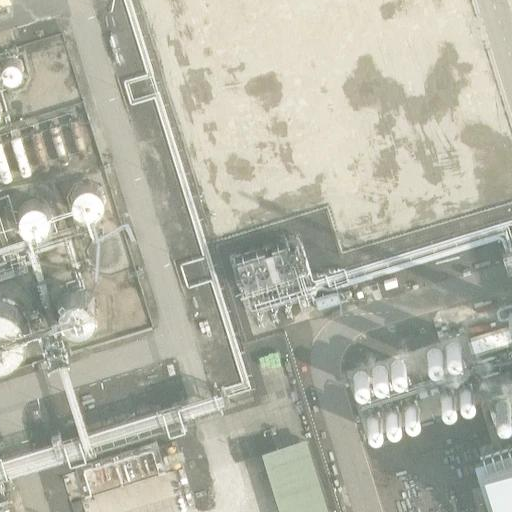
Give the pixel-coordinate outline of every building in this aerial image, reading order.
[(24,79),(24,74),(24,70),(21,66),(18,64),(14,62),(9,63),(5,64),(2,67),(0,70),(0,78),(0,80),(3,83),(6,86),(10,87),(15,87),(19,85),(22,83),(24,79)] [(101,204),(102,199),(101,194),(98,189),(94,186),(89,184),(83,184),(79,187),(75,191),(73,196),(72,201),(74,206),(78,210),(83,213),(88,213),(93,212),(98,209),(101,204)] [(50,219),(50,214),(49,208),(46,204),(41,201),(36,200),(31,201),(26,203),(22,208),(21,213),(21,218),(23,223),(27,227),(32,229),(38,229),(43,227),(47,224),(50,219)] [(97,309),(97,303),(96,298),(92,293),(88,289),(83,287),(77,287),(71,288),(67,292),(63,296),(61,301),(61,307),(62,312),(65,317),(70,321),(75,323),(81,323),(86,322),(91,319),(95,314),(97,309)] [(20,342),(21,336),(20,331),(18,325),(16,321),(12,316),(8,313),(3,310),(0,309),(0,364),(4,363),(8,361),(13,357),(16,353),(19,347),(20,342)] [(470,357),(507,345),(503,333),(466,344),(470,357)]
